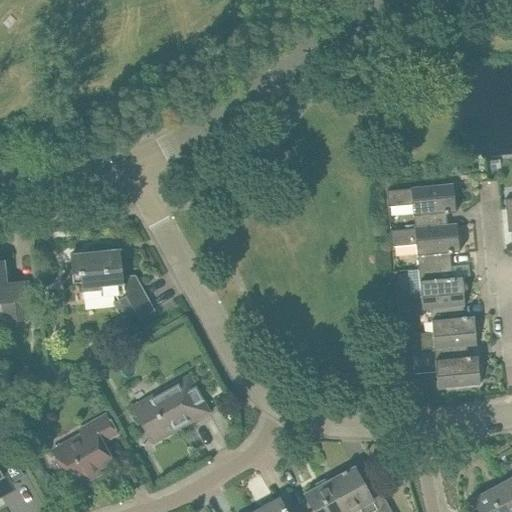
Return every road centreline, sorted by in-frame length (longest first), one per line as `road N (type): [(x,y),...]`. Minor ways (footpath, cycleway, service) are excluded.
road 1 (residential): [(128,166),(176,143),(319,44),(411,0)]
road 2 (residential): [(128,166),(243,375),(282,408)]
road 3 (residential): [(282,408),(247,460),(145,511)]
road 4 (residential): [(282,408),(331,423),(417,426)]
road 5 (residential): [(0,189),(128,166)]
